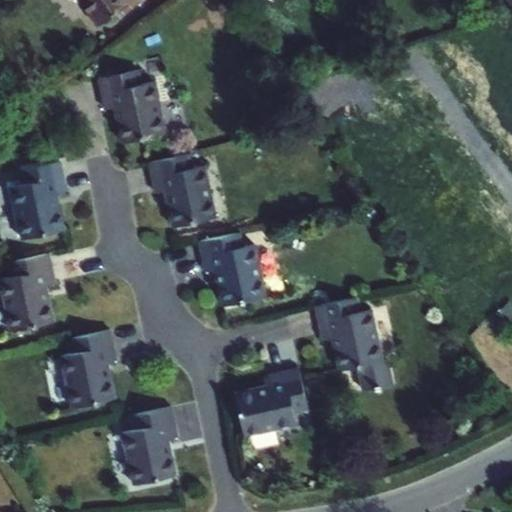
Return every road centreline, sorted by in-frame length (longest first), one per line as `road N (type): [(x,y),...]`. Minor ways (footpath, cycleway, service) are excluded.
road 1 (residential): [(230,511),(198,363),(126,252),(105,170)]
road 2 (residential): [(373,511),(511,453)]
road 3 (unknown): [(198,363),(324,345)]
